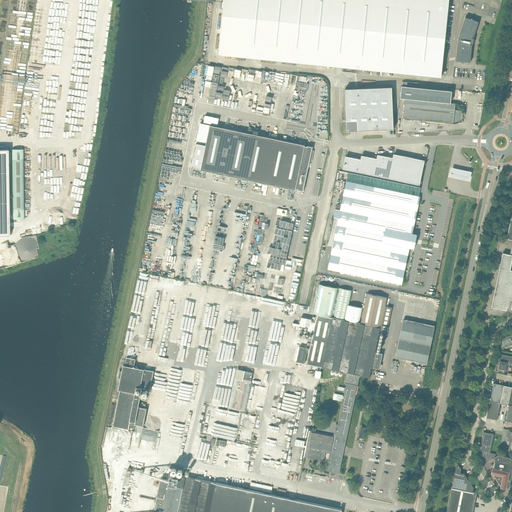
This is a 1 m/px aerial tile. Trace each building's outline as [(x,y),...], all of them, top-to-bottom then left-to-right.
[(224,0),(219,54),(343,67),(343,71),(356,72),(356,68),(441,77),(448,0),(224,0)] [(464,61),(470,62),(471,58),(469,57),(471,44),(473,45),(473,44),(472,44),(472,42),(473,41),(472,40),(473,39),(474,39),(474,38),(472,38),(476,25),(477,25),(479,21),(473,19),(472,18),(470,19),(465,17),(458,38),(459,38),(458,38),(456,61),(461,61),(462,63),(464,61)] [(451,103),(452,91),(401,85),(400,98),(405,98),(451,103)] [(345,89),(346,120),(347,131),(393,129),(392,87),(345,89)] [(455,103),(451,103),(405,98),(403,118),(453,123),(455,123),(457,123),(459,122),(461,121),(462,120),(463,118),(464,116),(464,114),(464,112),(464,110),(463,109),(462,107),(461,105),(459,104),(457,104),(455,103)] [(200,123),(191,168),(200,170),(295,190),(296,189),(305,146),(305,145),(210,125),(200,123)] [(0,235),(9,235),(8,149),(3,149),(3,146),(0,145),(0,235)] [(305,146),(296,189),(298,189),(298,190),(303,191),(309,160),(311,161),(313,155),(311,154),(312,147),(307,146),(305,146)] [(23,149),(12,149),(12,159),(13,209),(13,219),(24,219),(24,209),(23,159),(23,149)] [(419,185),(424,163),(424,162),(423,160),(419,159),(399,155),(395,154),(393,155),(393,156),(393,158),(383,156),(379,155),(377,156),(377,157),(377,158),(367,156),(363,156),(361,157),(361,158),(360,159),(350,157),(347,156),(345,157),(345,159),(343,169),(419,185)] [(452,168),(450,175),(470,179),(471,172),(452,168)] [(338,218),(328,269),(400,284),(408,247),(405,246),(408,232),(411,233),(416,210),(419,196),(346,181),(343,195),(340,210),(335,209),(333,217),(338,218)] [(501,268),(492,310),(507,313),(507,314),(508,309),(511,309),(511,239),(507,239),(504,253),(501,268)] [(367,294),(361,323),(381,327),(380,329),(387,331),(392,307),(385,306),(387,298),(367,294)] [(375,352),(380,329),(381,327),(361,323),(317,314),(316,320),(306,364),(322,367),(348,373),(360,375),(370,377),(372,367),(375,352)] [(427,363),(434,327),(403,320),(395,357),(427,363)] [(511,343),(511,334),(503,339),(501,349),(511,343)] [(297,361),(304,363),(308,348),(300,346),(297,361)] [(382,353),(377,352),(375,352),(372,367),(379,369),(382,353)] [(498,369),(506,371),(508,364),(511,364),(511,356),(500,354),(498,362),(499,362),(498,369)] [(127,357),(125,365),(134,367),(136,359),(127,357)] [(134,367),(125,365),(123,365),(122,371),(120,371),(118,378),(120,378),(118,390),(120,390),(113,426),(128,429),(129,425),(134,426),(134,424),(138,407),(142,388),(150,389),(154,371),(134,367)] [(358,385),(360,375),(348,373),(346,383),(358,385)] [(358,385),(346,383),(342,405),(352,407),(355,394),(356,394),(357,386),(358,386),(358,385)] [(500,403),(504,385),(494,383),(490,401),(500,403)] [(511,387),(504,385),(500,403),(508,404),(511,387)] [(497,420),(500,403),(490,401),(486,418),(497,420)] [(309,430),(303,457),(306,457),(324,461),(325,452),(329,453),(326,471),(331,472),(330,475),(334,475),(334,472),(338,473),(342,455),(343,456),(344,451),(343,451),(350,416),(351,416),(353,407),(352,407),(342,405),(338,422),(337,425),(335,425),(333,435),(309,430)] [(146,408),(138,407),(134,424),(143,426),(146,408)] [(484,432),(479,454),(485,463),(492,458),(498,455),(498,454),(490,453),(494,434),(484,432)] [(509,489),(511,473),(511,458),(511,457),(498,455),(492,458),(495,459),(495,460),(494,468),(492,468),(492,469),(490,470),(491,472),(491,473),(493,474),(500,486),(500,487),(502,487),(503,489),(505,488),(509,489)] [(457,463),(452,487),(473,492),(473,488),(464,473),(460,472),(461,469),(457,463)] [(210,511),(216,483),(216,482),(176,474),(169,473),(167,480),(161,479),(153,511),(210,511)] [(341,511),(342,509),(216,483),(210,511),(341,511)] [(452,487),(446,511),(472,511),(476,493),(477,492),(473,492),(452,487)]
